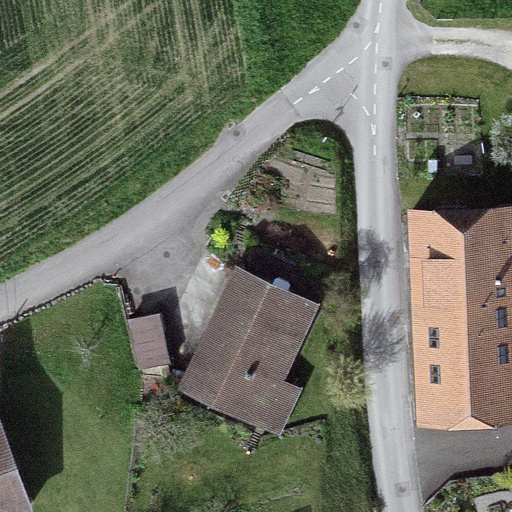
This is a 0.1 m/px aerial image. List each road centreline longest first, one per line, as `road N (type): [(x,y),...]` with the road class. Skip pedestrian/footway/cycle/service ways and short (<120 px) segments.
road 1 (residential): [(0,306),(179,203),(323,87),(371,81)]
road 2 (residential): [(371,81),(368,158),(400,511)]
